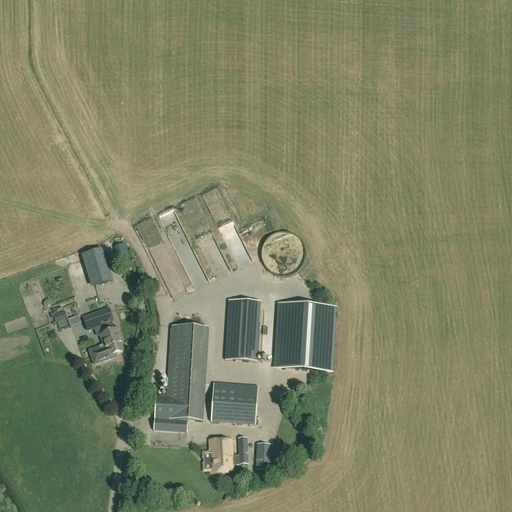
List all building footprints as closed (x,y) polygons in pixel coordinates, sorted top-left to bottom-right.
[(228,242),(233,253),(247,247),(242,236),(228,242)] [(190,241),(181,245),(188,262),(197,258),(190,241)] [(111,280),(103,254),(85,260),(93,285),(111,280)] [(287,261),(271,261),(271,273),(288,272),(287,261)] [(204,291),(211,290),(210,282),(203,283),(204,291)] [(260,304),(229,302),(226,361),(257,362),(260,304)] [(331,374),(335,309),(280,306),(276,371),(331,374)] [(67,318),(65,312),(54,315),(56,322),(67,318)] [(96,329),(99,337),(112,333),(109,325),(113,323),(110,314),(102,316),(101,314),(84,320),(88,332),(96,329)] [(79,316),(68,320),(70,327),(81,323),(79,316)] [(210,330),(202,330),(173,327),(167,399),(156,398),(153,432),(187,435),(188,422),(202,423),(204,391),(210,330)] [(123,344),(118,330),(112,333),(99,337),(95,339),(99,350),(96,351),(95,350),(89,352),(95,367),(116,359),(115,356),(124,353),(121,345),(123,344)] [(267,356),(277,356),(278,332),(268,331),(267,356)] [(212,423),(256,426),(258,388),(214,385),(212,423)] [(238,439),(239,457),(233,457),(233,442),(210,442),(210,475),(233,475),(233,466),(247,466),(247,439),(238,439)] [(257,446),(256,472),(270,472),(271,446),(257,446)]
